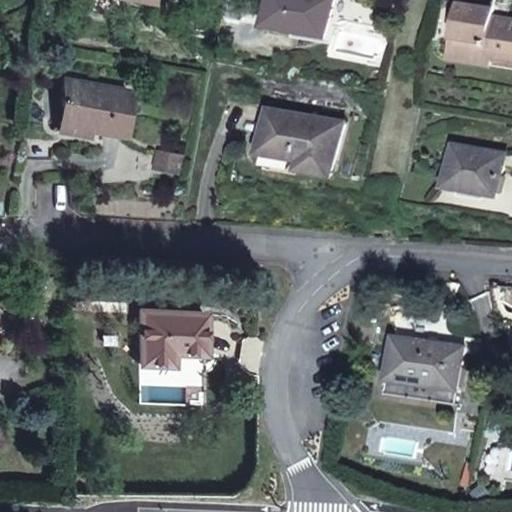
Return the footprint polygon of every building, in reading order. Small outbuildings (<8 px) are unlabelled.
[(329,38),(331,31),(333,18),(336,0),(268,0),(264,26),(329,38)] [(452,60),(499,67),(499,59),(511,61),(511,29),(495,27),(497,16),(498,8),(462,2),(452,60)] [(511,17),(497,16),(495,27),(511,29),(511,17)] [(339,19),(333,18),(331,31),(336,33),(339,19)] [(511,61),(499,59),(499,67),(511,68),(511,61)] [(130,90),(66,80),(58,122),(122,133),(130,90)] [(344,123),(266,109),(258,153),(299,161),(298,170),(334,176),(344,123)] [(510,152),(453,143),(446,188),(503,196),(510,152)] [(206,312),(140,309),(136,364),(173,366),(174,354),(204,355),(206,312)] [(396,337),(389,380),(462,391),(468,348),(396,337)] [(462,391),(389,380),(387,394),(460,404),(462,391)]
